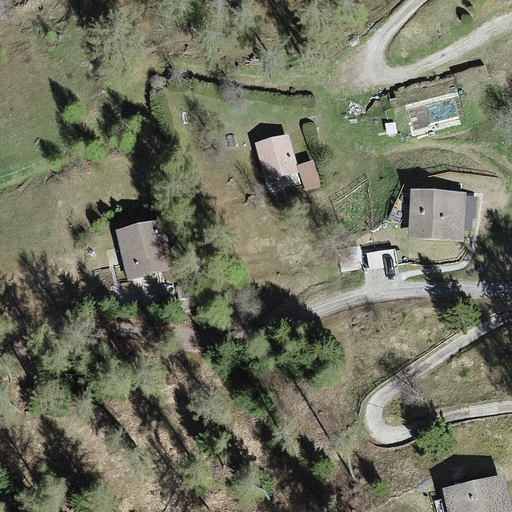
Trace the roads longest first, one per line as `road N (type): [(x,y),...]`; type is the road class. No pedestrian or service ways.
road 1 (track): [(0,359),(91,332),(226,339),(372,291),(511,288)]
road 2 (track): [(373,68),(311,86),(138,62),(42,163),(0,178)]
road 3 (track): [(511,320),(404,380),(366,411),(385,440),(455,416),(511,412)]
road 4 (track): [(417,0),(366,46),(376,80),(400,80),(511,29)]
